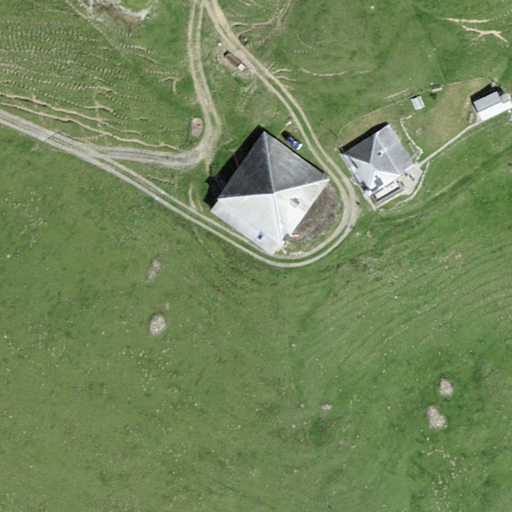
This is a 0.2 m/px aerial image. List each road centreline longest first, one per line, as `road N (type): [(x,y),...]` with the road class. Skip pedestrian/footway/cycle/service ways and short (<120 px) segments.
road 1 (track): [(329,243),(311,257),(275,256),(113,162),(0,108)]
road 2 (track): [(211,0),(348,190),(352,216),(329,243)]
road 3 (track): [(451,208),(415,237),(329,243)]
